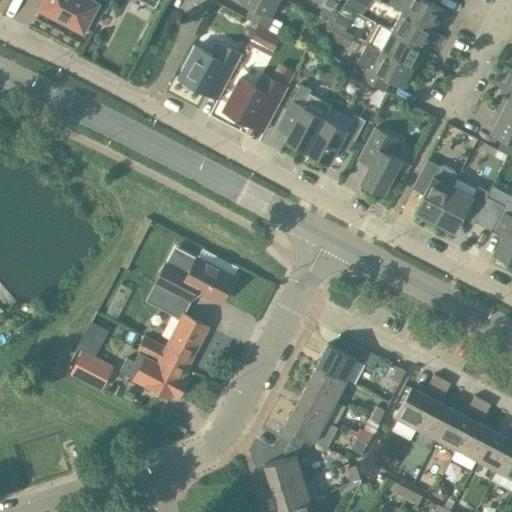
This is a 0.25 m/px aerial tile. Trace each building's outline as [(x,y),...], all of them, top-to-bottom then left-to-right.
[(42,0),(39,6),(84,30),(89,20),(96,24),(104,8),(107,10),(112,0),(42,0)] [(274,17),(270,15),(277,0),(239,0),(251,6),(246,17),(268,28),(274,17)] [(337,2),(333,0),(326,0),(319,15),(328,20),(337,2)] [(359,12),(365,0),(345,0),(344,4),(359,12)] [(430,1),(430,0),(407,0),(401,11),(437,30),(444,16),(440,13),(443,8),(430,1)] [(349,19),(354,10),(343,5),(339,14),(349,19)] [(430,43),(437,30),(401,11),(391,30),(423,46),(425,41),(430,43)] [(251,39),(272,50),(280,35),(259,24),(251,39)] [(420,52),(423,46),(391,30),(382,25),(372,44),(417,68),(424,54),(420,52)] [(410,82),(417,68),(372,44),(366,41),(356,60),(365,65),(359,76),(376,85),(383,89),(389,78),(402,85),(405,79),(410,82)] [(196,45),(179,77),(219,97),(242,53),(220,42),(213,54),(196,45)] [(240,77),(223,109),(264,131),(295,72),(279,63),(271,78),(262,73),(256,85),(240,77)] [(288,132),(285,139),(307,151),(325,117),(329,108),(324,101),(316,97),(308,96),(312,88),(301,83),(278,127),(288,132)] [(504,96),(497,110),(511,117),(511,93),(508,98),(504,96)] [(511,117),(497,110),(489,123),(493,126),(490,131),(503,138),(498,149),(511,156),(511,117)] [(346,128),(325,117),(307,151),(329,162),(341,138),(352,144),(365,119),(354,113),(346,128)] [(412,165),(389,153),(397,137),(375,126),(359,157),(370,163),(360,181),(383,193),(397,167),(408,173),(412,165)] [(414,209),(434,220),(458,175),(455,169),(446,164),(439,164),(427,158),(416,180),(427,185),(414,209)] [(458,175),(434,220),(454,230),(467,206),(478,212),(489,191),(458,175)] [(511,201),(507,199),(491,229),(503,236),(495,252),(505,257),(503,260),(511,265),(511,201)] [(166,261),(155,281),(182,295),(188,284),(221,301),(234,276),(196,257),(174,245),(166,261)] [(126,253),(120,264),(127,267),(133,256),(126,253)] [(182,295),(155,281),(146,299),(173,313),(182,295)] [(120,316),(131,286),(120,282),(109,312),(120,316)] [(161,355),(186,368),(208,326),(183,313),(166,346),(144,335),(137,349),(138,350),(158,361),(161,355)] [(328,342),(317,363),(346,379),(357,358),(374,366),(379,356),(338,334),(333,345),(328,342)] [(83,350),(71,373),(100,388),(112,365),(83,350)] [(127,356),(119,370),(171,397),(173,393),(178,396),(187,379),(182,376),(186,368),(161,355),(158,361),(138,350),(133,360),(127,356)] [(317,363),(307,384),(336,399),(346,379),(317,363)] [(406,370),(397,365),(391,377),(399,382),(406,370)] [(442,377),(434,373),(427,386),(436,390),(442,377)] [(442,377),(436,390),(444,394),(450,382),(442,377)] [(307,384),(296,404),(325,419),(336,399),(307,384)] [(416,426),(432,397),(411,386),(395,415),(416,426)] [(482,399),(474,394),(468,407),(476,411),(482,399)] [(416,426),(437,437),(452,407),(432,397),(416,426)] [(482,399),(476,411),(484,415),(491,403),(482,399)] [(295,430),(289,441),(300,447),(305,436),(314,441),(325,419),(296,404),(285,425),(295,430)] [(378,422),(385,410),(376,405),(370,417),(378,422)] [(472,418),(452,407),(437,437),(457,447),(472,418)] [(372,434),(378,422),(370,417),(363,429),(356,425),(352,433),(368,442),(372,434)] [(492,429),(472,418),(457,447),(477,458),(492,429)] [(511,440),(511,439),(492,429),(477,458),(497,468),(511,440)] [(350,448),(360,453),(366,442),(356,437),(350,448)] [(511,440),(497,468),(492,479),(511,489),(511,440)] [(272,486),(303,476),(296,454),(300,447),(289,441),(284,452),(285,457),(265,463),(272,486)] [(351,481),(360,478),(356,464),(347,467),(351,481)] [(272,486),(278,508),(310,498),(303,476),(272,486)] [(369,481),(361,483),(364,491),(372,489),(369,481)] [(393,490),(405,497),(409,488),(397,482),(393,490)] [(439,483),(433,494),(444,499),(447,493),(444,486),(439,483)] [(421,495),(409,488),(405,497),(417,503),(421,495)] [(314,511),(310,498),(278,508),(279,511),(314,511)] [(433,511),(448,511),(450,510),(437,503),(433,511)]
